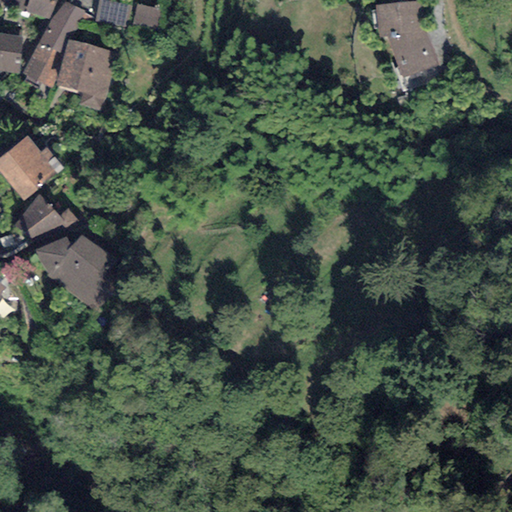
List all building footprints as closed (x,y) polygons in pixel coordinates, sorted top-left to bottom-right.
[(55,0),(0,0),(0,4),(48,19),(55,0)] [(129,5),(103,0),(98,0),(94,22),(124,28),(129,5)] [(85,11),(64,2),(48,25),(38,44),(63,56),(67,39),(71,40),(85,11)] [(421,2),(375,5),(379,37),(387,36),(403,80),(438,67),(423,30),(421,2)] [(161,11),(137,5),(132,26),(156,32),(161,11)] [(0,71),(17,74),(22,37),(0,33),(0,71)] [(71,40),(67,39),(63,56),(55,87),(82,93),(79,105),(103,111),(118,52),(71,40)] [(63,56),(38,44),(22,74),(26,75),(24,78),(52,89),(55,87),(63,56)] [(27,136),(0,157),(0,172),(23,201),(63,169),(46,149),(41,153),(27,136)] [(39,194),(14,225),(38,241),(61,225),(68,233),(81,225),(69,208),(59,215),(39,194)] [(66,237),(35,250),(48,272),(47,276),(96,312),(126,270),(81,235),(70,247),(66,237)]
